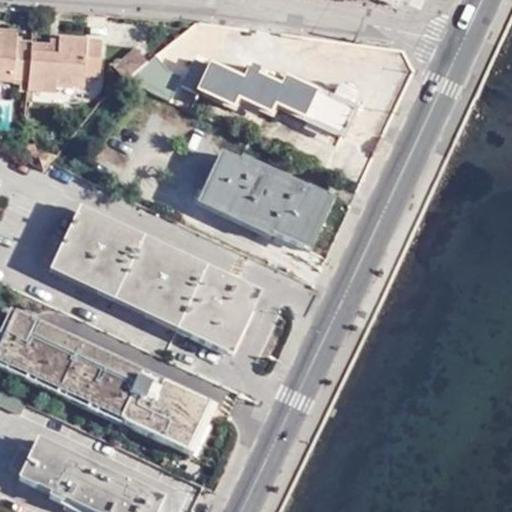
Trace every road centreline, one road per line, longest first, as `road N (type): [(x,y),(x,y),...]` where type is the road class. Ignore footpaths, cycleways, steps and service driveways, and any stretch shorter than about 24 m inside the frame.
road 1 (secondary): [(240,511),(459,45)]
road 2 (unknown): [(278,288),(50,178)]
road 3 (unknown): [(50,178),(8,265),(120,321)]
road 4 (residential): [(253,6),(459,45)]
road 5 (unknown): [(278,288),(235,376),(295,397)]
